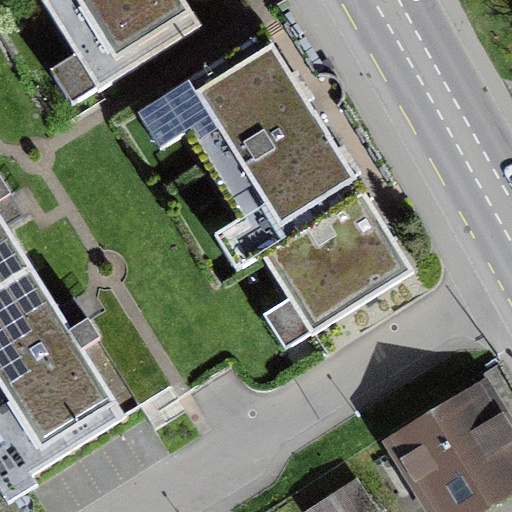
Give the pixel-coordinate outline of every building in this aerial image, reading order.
[(38,0),(97,93),(199,29),(180,0),(38,0)] [(262,258),(364,195),(354,179),(360,175),(343,149),(337,152),(315,118),(307,104),(313,100),(296,74),(290,78),(264,36),(162,100),(261,257),(262,258)] [(0,347),(42,321),(58,312),(6,230),(23,219),(0,181),(0,347)] [(364,195),(262,258),(311,337),(413,273),(364,195)] [(42,321),(0,347),(0,446),(22,482),(124,419),(82,351),(99,340),(75,301),(58,312),(42,321)] [(436,511),(467,511),(511,484),(511,439),(499,419),(489,425),(474,400),(396,447),(436,511)] [(307,511),(374,511),(354,481),(307,511)]
